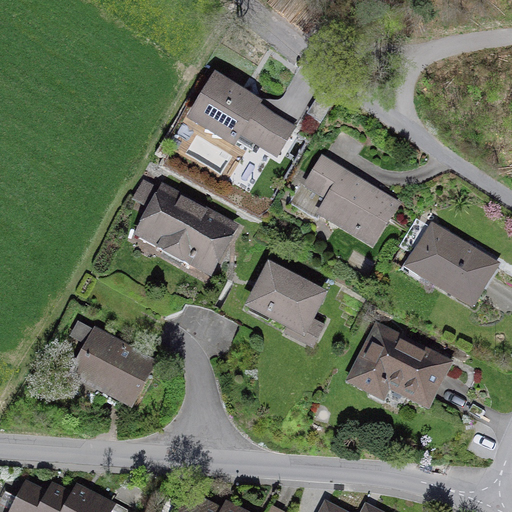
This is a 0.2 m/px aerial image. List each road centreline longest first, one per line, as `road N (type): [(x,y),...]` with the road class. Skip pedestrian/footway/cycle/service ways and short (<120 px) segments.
road 1 (residential): [(0,446),(370,473),(487,504)]
road 2 (residential): [(511,197),(239,0)]
road 3 (track): [(511,35),(380,55),(260,3)]
